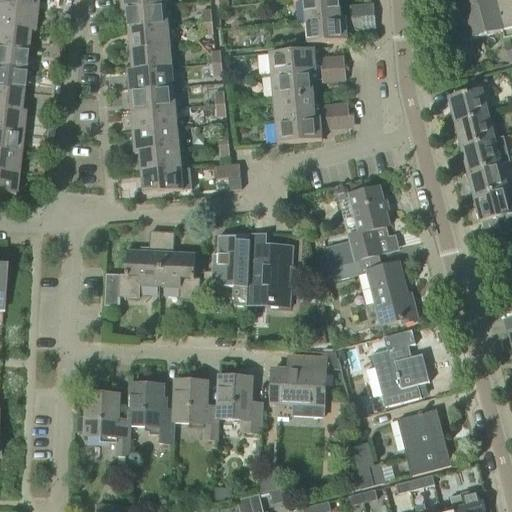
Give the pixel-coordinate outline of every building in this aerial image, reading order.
[(0,0),(0,7),(36,12),(36,0),(0,0)] [(165,0),(119,0),(121,12),(126,12),(126,11),(166,7),(165,0)] [(340,22),(340,20),(338,0),(307,0),(303,0),(305,25),(340,22)] [(501,33),(493,0),(485,0),(471,4),(480,38),(501,33)] [(511,0),(493,0),(501,33),(504,41),(511,38),(511,0)] [(480,38),(471,4),(449,10),(460,56),(469,54),(466,42),(480,38)] [(351,20),(374,18),(373,6),(349,8),(350,19),(351,20)] [(0,7),(0,28),(28,32),(28,33),(33,33),(36,12),(0,7)] [(166,7),(126,11),(126,12),(128,31),(168,27),(166,7)] [(201,25),(212,24),(211,12),(200,13),(201,25)] [(340,22),(305,25),(307,46),(347,42),(346,30),(351,29),(351,32),(375,30),(374,18),(351,20),(350,19),(340,20),(340,22)] [(213,37),(212,24),(201,25),(203,38),(213,37)] [(169,48),(168,27),(128,31),(130,52),(169,48)] [(28,32),(0,28),(0,49),(26,52),(28,33),(28,32)] [(169,48),(130,52),(131,71),(131,72),(171,68),(169,48)] [(0,70),(24,73),(26,52),(0,49),(0,70)] [(321,72),(345,70),(343,58),(320,60),(320,62),(315,63),(314,51),(269,55),(271,76),(321,72)] [(211,66),(221,65),(220,53),(210,53),(211,66)] [(222,78),(221,65),(211,66),(212,79),(222,78)] [(131,72),(131,71),(127,72),(129,93),(173,89),(171,68),(131,72)] [(0,70),(0,90),(22,93),(24,73),(0,70)] [(345,70),(321,72),(271,76),(273,100),(313,97),(311,83),(321,82),(322,84),(346,82),(345,70)] [(173,89),(129,93),(130,113),(175,109),(173,89)] [(22,93),(0,90),(0,111),(19,114),(19,112),(22,93)] [(454,124),(487,116),(481,92),(448,100),(454,124)] [(215,107),(225,106),(224,93),(214,94),(215,107)] [(315,121),(315,120),(313,97),(273,100),(275,124),(315,121)] [(226,119),(225,106),(215,107),(216,120),(226,119)] [(349,119),(349,118),(348,106),(324,108),(325,121),(349,119)] [(177,130),(175,109),(130,113),(132,134),(177,130)] [(19,114),(0,111),(0,132),(22,135),(24,113),(19,112),(19,114)] [(487,116),(454,124),(461,149),(493,141),(487,116)] [(349,119),(325,121),(326,132),(355,130),(354,118),(354,117),(349,118),(349,119)] [(315,121),(275,124),(277,146),(322,142),(320,119),(315,120),(315,121)] [(177,130),(132,134),(134,156),(139,155),(139,154),(179,150),(177,130)] [(0,132),(0,152),(19,155),(22,135),(0,132)] [(219,147),(228,146),(227,134),(218,135),(219,147)] [(493,141),(461,149),(467,173),(499,165),(508,162),(502,138),(493,141)] [(230,158),(228,146),(219,147),(220,159),(230,158)] [(139,154),(139,155),(141,174),(181,171),(179,150),(139,154)] [(0,152),(0,173),(17,176),(19,155),(0,152)] [(499,165),(467,173),(473,198),(506,190),(499,165)] [(228,180),(240,179),(239,167),(215,169),(216,181),(228,180)] [(181,171),(141,174),(143,196),(183,192),(193,191),(191,170),(181,171)] [(17,176),(0,173),(0,195),(15,197),(17,176)] [(240,179),(228,180),(229,192),(241,191),(240,179)] [(348,237),(350,244),(326,250),(331,270),(358,263),(364,262),(363,261),(380,257),(374,232),(389,228),(379,190),(349,197),(359,235),(348,237)] [(506,190),(473,198),(480,223),(496,219),(499,232),(511,228),(511,211),(511,212),(506,190)] [(237,235),(236,239),(218,238),(218,257),(213,256),(211,288),(230,289),(229,300),(233,300),(232,307),(246,308),(248,243),(249,243),(249,236),(237,235)] [(267,237),(249,236),(249,243),(248,243),(246,308),(291,310),(293,247),(266,246),(267,237)] [(140,287),(157,288),(159,254),(127,252),(126,277),(106,276),(104,309),(118,309),(119,299),(139,300),(140,287)] [(159,254),(157,288),(179,289),(179,302),(199,303),(200,281),(194,281),(195,256),(159,254)] [(358,263),(331,270),(334,283),(362,277),(358,263)] [(398,265),(367,273),(375,306),(381,327),(400,322),(401,326),(417,322),(412,302),(408,303),(398,265)] [(371,357),(375,370),(366,373),(372,399),(381,397),(385,409),(421,400),(417,387),(429,384),(422,357),(408,360),(405,348),(371,357)] [(298,359),(298,373),(272,372),(270,404),(308,406),(308,419),(323,419),(326,372),(339,372),(336,354),(322,354),(322,361),(298,359)] [(219,379),(218,410),(217,421),(218,421),(241,422),(240,435),(261,436),(262,406),(250,405),(251,381),(219,379)] [(174,413),(173,425),(204,427),(203,443),(217,443),(218,421),(217,421),(218,410),(206,409),(207,384),(175,383),(174,413)] [(131,386),(129,423),(128,428),(129,428),(150,429),(149,437),(159,437),(159,446),(172,447),(173,425),(174,413),(161,412),(163,388),(131,386)] [(86,396),(85,420),(75,419),(74,435),(84,436),(84,438),(115,439),(114,458),(128,459),(129,428),(128,428),(129,423),(117,422),(118,398),(86,396)] [(411,478),(451,468),(436,412),(396,422),(411,478)] [(379,466),(373,468),(367,444),(350,449),(362,492),(384,486),(379,466)] [(432,478),(408,484),(411,493),(434,487),(432,478)] [(349,493),(361,490),(358,481),(346,484),(349,493)] [(411,493),(408,484),(395,488),(397,497),(411,493)] [(231,489),(215,488),(215,498),(230,499),(231,489)] [(362,495),(364,505),(377,502),(374,492),(362,495)] [(262,511),(258,495),(250,498),(248,498),(252,511),(262,511)] [(364,505),(362,495),(348,499),(351,509),(364,505)] [(453,511),(452,511),(478,511),(475,496),(450,502),(453,511)] [(236,501),(239,511),(252,511),(248,498),(236,501)]
